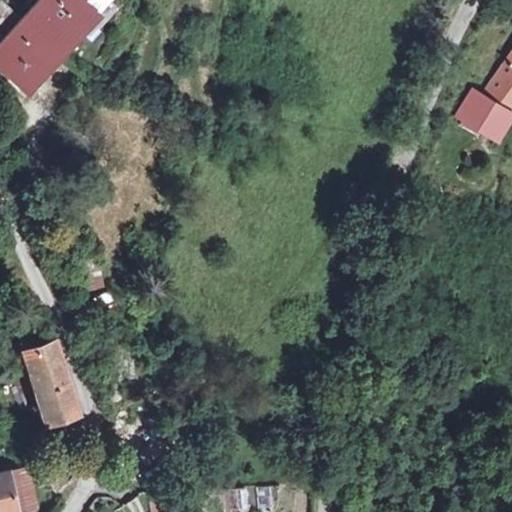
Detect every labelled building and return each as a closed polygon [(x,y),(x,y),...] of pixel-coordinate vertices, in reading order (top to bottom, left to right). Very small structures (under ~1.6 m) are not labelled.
[(103,24),(84,0),(49,0),(0,38),(0,65),(18,90),(103,24)] [(493,152),(506,159),(511,150),(511,90),(502,105),(487,95),(469,121),(500,139),(493,152)] [(54,423),(77,415),(53,350),(31,359),(54,423)] [(0,435),(0,457),(18,456),(17,434),(0,435)] [(18,456),(0,457),(0,506),(42,501),(64,498),(57,451),(18,456)] [(233,492),(233,511),(252,511),(253,492),(233,492)] [(273,511),(272,492),(260,493),(261,511),(273,511)] [(153,511),(171,511),(167,495),(151,500),(153,511)]
